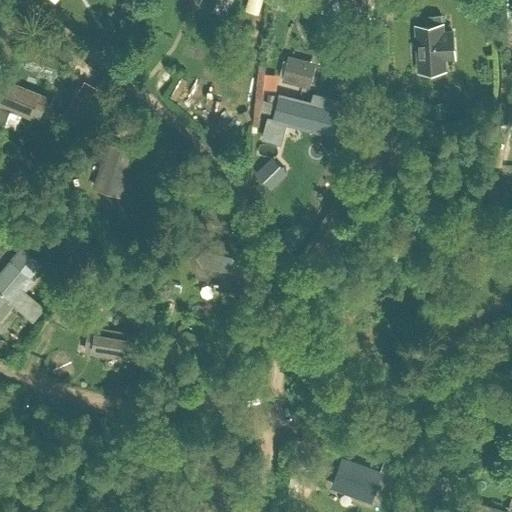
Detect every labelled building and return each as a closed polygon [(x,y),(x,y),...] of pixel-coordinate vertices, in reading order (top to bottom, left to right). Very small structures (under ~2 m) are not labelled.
[(223,11),(227,0),(201,0),(201,1),(223,11)] [(423,15),(423,25),(416,25),(419,71),(443,69),(442,60),(457,59),(455,30),(441,31),(440,14),(423,15)] [(310,85),(317,59),(288,52),(282,78),(310,85)] [(50,96),(37,91),(0,77),(0,103),(28,114),(31,105),(44,110),(50,96)] [(332,132),(339,109),(279,92),(272,116),(332,132)] [(133,116),(143,116),(143,105),(133,106),(133,116)] [(120,196),(135,149),(109,141),(94,187),(120,196)] [(289,167),(276,154),(258,171),(271,185),(289,167)] [(0,197),(0,221),(12,212),(0,197)] [(204,206),(201,220),(215,223),(218,209),(204,206)] [(224,288),(231,288),(246,276),(232,251),(208,245),(186,257),(196,282),(224,288)] [(67,249),(55,265),(67,273),(79,257),(67,249)] [(16,253),(10,261),(0,272),(0,311),(29,277),(23,272),(29,264),(28,263),(31,259),(20,250),(17,254),(16,253)] [(90,326),(88,339),(87,350),(131,356),(134,332),(90,326)] [(208,477),(203,480),(207,490),(224,481),(221,475),(233,469),(226,456),(203,468),(208,477)] [(379,471),(342,457),(333,481),(356,490),(355,494),(367,498),(373,481),(387,486),(395,465),(383,461),(379,471)] [(292,468),(288,494),(300,496),(304,470),(292,468)] [(511,511),(511,496),(509,510),(474,501),(471,511),(511,511)]
